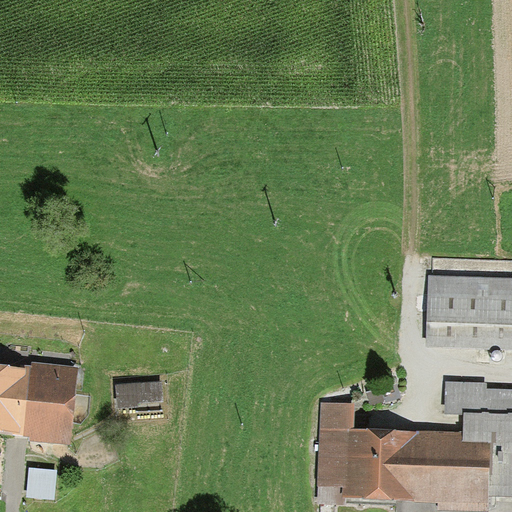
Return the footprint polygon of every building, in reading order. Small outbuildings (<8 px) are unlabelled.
[(511,281),(426,278),(423,344),(511,347),(511,281)] [(70,372),(0,367),(0,434),(65,440),(70,372)] [(157,386),(116,388),(117,406),(158,403),(157,386)] [(350,406),(317,405),(314,499),(483,504),(484,493),(511,494),(511,388),(443,387),(442,411),(462,412),(461,432),(349,429),(350,406)] [(52,474),(27,472),(24,498),(49,501),(52,474)]
